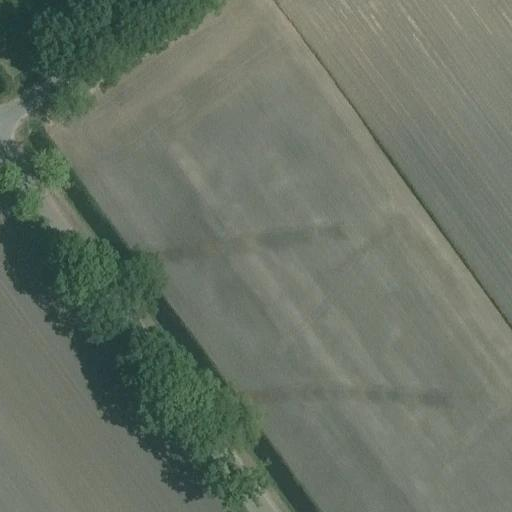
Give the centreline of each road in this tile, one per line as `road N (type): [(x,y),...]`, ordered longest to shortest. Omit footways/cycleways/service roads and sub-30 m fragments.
road 1 (unclassified): [(262,511),(0,152)]
road 2 (unclassified): [(0,124),(171,0)]
